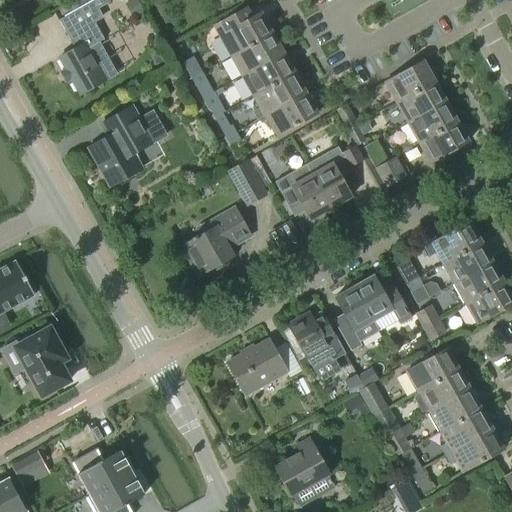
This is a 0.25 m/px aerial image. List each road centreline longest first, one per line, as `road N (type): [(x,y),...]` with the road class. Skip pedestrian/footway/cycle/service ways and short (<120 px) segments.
road 1 (residential): [(153,363),(497,170)]
road 2 (tertiary): [(153,363),(58,204)]
road 3 (tertiary): [(232,511),(153,363)]
